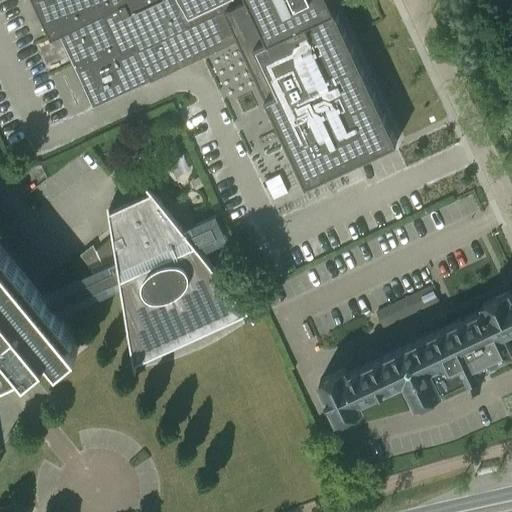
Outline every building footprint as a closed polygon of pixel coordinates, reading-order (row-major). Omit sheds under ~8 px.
[(34,0),(51,37),(58,33),(92,107),(238,39),(305,184),(396,141),(335,8),(331,0),(34,0)] [(108,208),(118,268),(120,279),(122,292),(123,292),(130,336),(129,336),(134,364),(136,364),(133,350),(241,301),(250,312),(251,311),(233,289),(233,290),(204,255),(205,254),(197,245),(217,236),(212,223),(188,234),(185,231),(171,215),(172,214),(151,189),(149,190),(150,192),(110,210),(110,208),(108,208)] [(48,312),(40,303),(0,254),(0,369),(2,367),(0,364),(0,361),(13,355),(27,372),(50,353),(59,364),(78,349),(48,312)] [(87,266),(92,271),(97,277),(40,303),(48,312),(120,279),(118,268),(107,273),(103,266),(99,256),(98,257),(99,258),(89,266),(88,265),(87,266)] [(431,286),(419,292),(426,306),(438,300),(431,286)] [(346,367),(319,380),(337,417),(363,404),(361,399),(404,378),(415,401),(442,389),(442,388),(458,380),(459,381),(468,377),(470,382),(475,386),(481,383),(482,376),(481,374),(508,360),(505,354),(511,350),(511,349),(503,331),(511,327),(511,296),(509,290),(482,303),(484,309),(349,373),(346,367)] [(395,320),(388,306),(376,312),(383,326),(395,320)]
